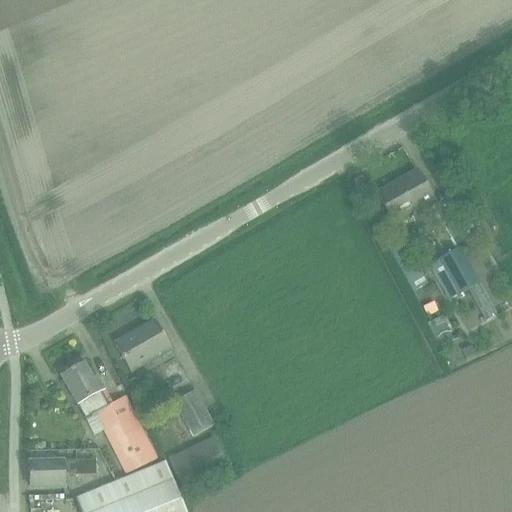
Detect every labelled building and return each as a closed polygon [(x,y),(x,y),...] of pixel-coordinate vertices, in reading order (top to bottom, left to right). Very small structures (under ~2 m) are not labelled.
[(416,172),(399,182),(377,194),(392,223),(432,200),(416,172)] [(423,274),(399,233),(385,241),(409,282),(423,274)] [(459,295),(480,284),(460,249),(439,261),(459,295)] [(507,313),(511,310),(511,292),(501,297),(507,313)] [(114,344),(131,374),(172,350),(155,321),(114,344)] [(106,402),(101,393),(103,392),(97,381),(94,383),(85,366),(62,379),(85,424),(97,417),(104,431),(103,432),(126,475),(156,459),(125,397),(112,404),(110,400),(106,402)] [(193,438),(214,426),(194,391),(174,403),(193,438)] [(184,492),(229,471),(213,438),(169,459),(184,492)] [(96,461),(30,463),(30,489),(63,488),(63,476),(75,475),(75,476),(96,476),(96,461)] [(185,511),(180,497),(166,463),(75,499),(79,511),(185,511)]
